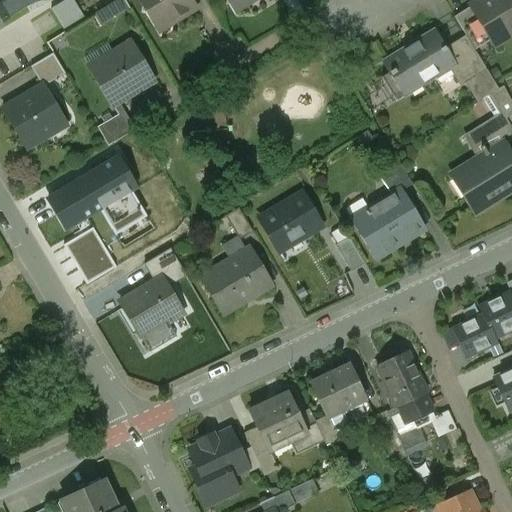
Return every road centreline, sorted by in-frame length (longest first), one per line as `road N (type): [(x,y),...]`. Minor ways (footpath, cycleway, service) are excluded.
road 1 (residential): [(404,299),(133,426)]
road 2 (residential): [(133,426),(0,199)]
road 3 (residential): [(188,92),(325,14),(409,0)]
road 4 (residential): [(506,511),(404,299)]
road 5 (residential): [(133,426),(0,488)]
